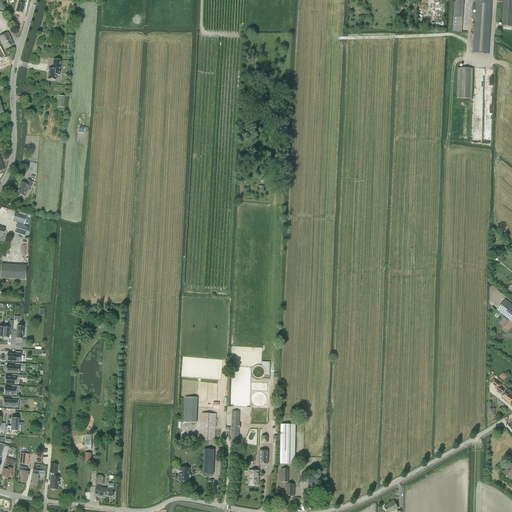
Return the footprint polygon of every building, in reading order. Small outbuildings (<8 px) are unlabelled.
[(462,31),(463,0),(454,0),(452,31),(462,31)] [(488,54),(491,0),(475,0),(473,53),(488,54)] [(511,26),(511,18),(511,0),(503,0),(501,26),(511,26)] [(18,3),(16,13),(22,14),(24,5),(22,4),(18,3)] [(0,40),(4,49),(14,45),(8,33),(0,36),(0,40)] [(47,80),(50,80),(55,80),(56,75),(59,75),(61,60),(55,60),(53,60),(52,69),(48,69),(47,80)] [(457,68),(456,99),(472,99),(472,69),(457,68)] [(31,162),(28,172),(36,174),(38,164),(31,162)] [(31,187),(33,182),(28,180),(26,184),(22,183),(17,193),(25,196),(29,186),(31,187)] [(25,219),(26,216),(15,212),(12,221),(24,225),(24,223),(25,219)] [(25,236),(28,227),(17,224),(14,233),(25,236)] [(0,278),(25,280),(26,266),(1,264),(0,278)] [(511,322),(511,305),(505,300),(496,310),(511,322)] [(14,321),(13,330),(16,330),(15,339),(22,339),(22,334),(23,334),(23,331),(23,327),(19,327),(19,323),(19,317),(14,317),(14,321)] [(499,323),(504,326),(508,320),(503,317),(499,323)] [(9,361),(21,362),(22,352),(15,352),(15,355),(7,354),(6,361),(9,361)] [(15,367),(6,366),(5,373),(8,373),(20,374),(20,367),(24,368),(25,364),(15,364),(15,367)] [(11,375),(11,378),(5,377),(5,384),(17,385),(18,375),(11,375)] [(501,385),(494,380),(491,384),(496,387),(495,388),(502,394),(504,391),(499,387),(501,385)] [(10,389),(4,388),(4,395),(6,395),(15,396),(15,389),(19,389),(19,386),(10,386),(10,389)] [(511,392),(509,390),(507,393),(502,398),(509,404),(511,400),(511,392)] [(18,398),(11,397),(11,401),(3,400),(3,407),(18,408),(18,405),(18,398)] [(197,398),(185,397),(184,423),(196,423),(197,398)] [(240,429),(241,424),(239,424),(240,412),(233,412),(232,440),(239,440),(239,429),(240,429)] [(215,441),(216,414),(201,413),(200,441),(215,441)] [(7,426),(6,433),(10,433),(10,431),(17,431),(18,419),(17,419),(11,418),(11,426),(7,426)] [(295,465),(295,425),(281,425),(280,464),(295,465)] [(213,475),(214,450),(204,449),(204,456),(204,461),(203,474),(213,475)] [(268,464),(268,451),(260,451),(259,464),(268,464)] [(5,463),(13,466),(15,461),(7,458),(5,463)] [(58,487),(59,486),(58,484),(59,478),(54,477),(55,474),(56,465),(50,464),(49,473),(52,474),(51,477),(50,477),(49,489),(52,489),(53,491),(55,489),(57,490),(58,487)] [(510,479),(511,476),(511,465),(510,464),(508,467),(503,473),(510,479)] [(20,467),(19,471),(21,471),(20,476),(21,476),(20,483),(25,484),(27,477),(28,478),(29,473),(26,472),(27,468),(20,467)] [(191,477),(191,475),(190,475),(190,468),(185,468),(185,467),(180,467),(180,471),(182,471),(182,474),(179,474),(178,481),(189,482),(190,477),(191,477)] [(7,470),(3,469),(1,477),(2,477),(1,478),(4,479),(4,478),(7,479),(8,477),(11,477),(12,471),(12,469),(8,468),(7,470)] [(45,476),(46,469),(43,468),(42,471),(33,470),(30,486),(36,487),(37,481),(38,475),(45,476)] [(294,496),(294,484),(287,484),(288,469),(281,469),(281,482),(285,482),(285,496),(294,496)] [(258,487),(259,471),(249,470),(248,474),(249,474),(249,486),(258,487)] [(100,486),(96,486),(96,494),(99,495),(99,496),(105,497),(105,496),(112,496),(113,489),(114,489),(114,484),(108,483),(108,488),(100,488),(100,486)] [(386,511),(390,511),(398,508),(394,501),(390,503),(384,507),(386,511)]
